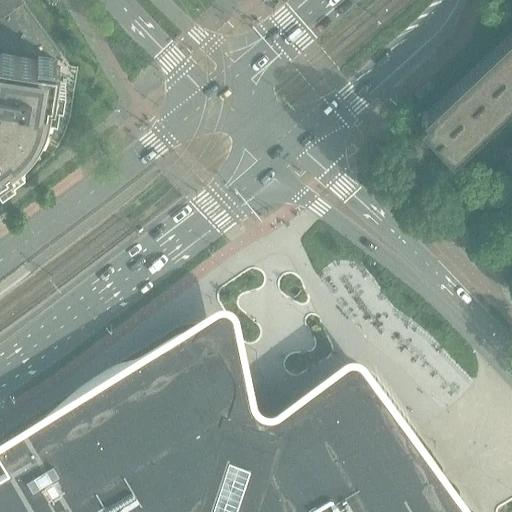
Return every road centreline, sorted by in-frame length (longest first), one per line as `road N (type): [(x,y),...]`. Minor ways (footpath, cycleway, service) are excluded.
road 1 (secondary): [(0,370),(273,164)]
road 2 (tertiary): [(273,164),(422,285),(511,380)]
road 3 (tertiary): [(511,353),(301,137)]
road 4 (secondary): [(211,98),(0,258)]
road 5 (secondary): [(301,137),(415,42),(450,0)]
road 6 (residential): [(117,0),(211,98)]
